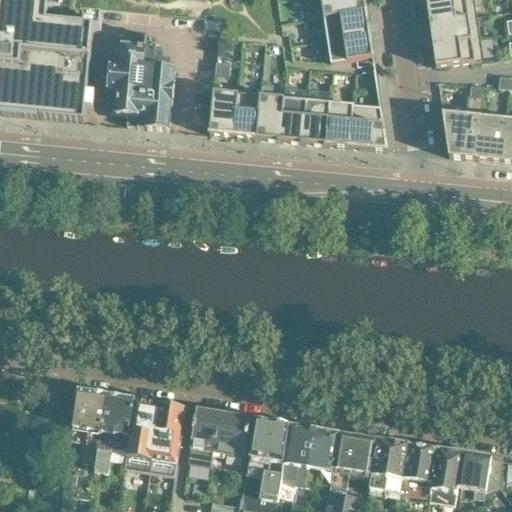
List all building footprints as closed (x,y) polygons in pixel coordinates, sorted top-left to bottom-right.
[(0,0),(0,118),(85,126),(86,113),(88,95),(94,33),(96,12),(159,18),(160,0),(190,0),(194,21),(214,23),(221,24),(219,42),(214,96),(213,109),(383,125),(381,111),(377,85),(349,89),(336,0),(0,0)] [(367,18),(364,0),(335,0),(321,2),(325,25),(367,18)] [(477,21),(473,0),(467,0),(427,6),(430,28),(477,21)] [(371,41),(367,18),(325,25),(328,48),(371,41)] [(480,43),(477,21),(430,28),(433,49),(480,43)] [(169,135),(175,73),(170,72),(171,63),(156,61),(158,45),(152,44),(149,39),(127,37),(126,51),(124,51),(122,73),(112,72),(110,94),(119,95),(117,119),(128,120),(127,130),(169,135)] [(374,61),(371,41),(328,48),(331,68),(374,61)] [(483,64),(480,43),(433,49),(436,71),(483,64)] [(510,94),(511,82),(500,81),(499,92),(510,94)] [(482,101),(484,91),(471,90),(470,100),(482,101)] [(230,140),(234,98),(214,96),(213,109),(210,138),(230,140)] [(253,142),(257,100),(234,98),(230,140),(253,142)] [(276,145),(280,102),(257,100),(253,142),(276,145)] [(466,121),(443,118),(447,146),(449,161),(476,164),(481,116),(482,116),(483,101),(482,101),(470,100),(468,100),(466,121)] [(299,147),(303,104),(280,102),(276,145),(299,147)] [(322,149),(326,106),(303,104),(299,147),(322,149)] [(345,151),(349,109),(326,106),(322,149),(345,151)] [(383,125),(381,111),(349,109),(345,151),(388,155),(383,125)] [(503,166),(507,118),(482,116),(481,116),(476,164),(503,166)] [(511,118),(507,118),(503,166),(511,167),(511,118)] [(69,431),(75,394),(50,390),(44,427),(69,431)] [(95,477),(108,399),(79,395),(71,447),(80,448),(79,457),(70,456),(64,499),(92,503),(95,477)] [(132,424),(135,404),(108,399),(95,477),(97,477),(96,486),(107,488),(108,479),(110,480),(112,466),(126,468),(128,455),(132,424)] [(160,408),(135,404),(132,424),(128,455),(126,468),(125,474),(149,477),(160,408)] [(186,412),(160,408),(149,477),(175,481),(186,412)] [(213,464),(220,418),(197,414),(191,453),(206,455),(205,463),(213,464)] [(246,461),(252,423),(220,418),(213,464),(223,466),(225,458),(246,461)] [(282,483),(291,429),(256,423),(243,502),(241,511),(277,511),(282,483)] [(306,491),(315,433),(291,429),(282,483),(296,485),(295,489),(306,491)] [(331,490),(339,437),(315,433),(306,491),(317,493),(317,488),(331,490)] [(371,483),(378,444),(339,437),(331,490),(327,511),(361,511),(364,498),(347,496),(349,480),(371,483)] [(403,484),(409,449),(378,444),(371,483),(369,493),(401,497),(402,493),(404,484),(403,484)] [(409,449),(403,484),(404,484),(412,485),(412,488),(417,489),(416,496),(432,498),(439,454),(409,449)] [(432,498),(431,503),(456,507),(458,492),(460,492),(466,458),(439,454),(432,498)] [(500,491),(504,464),(466,458),(460,492),(462,492),(462,493),(475,495),(474,503),(483,505),(485,496),(487,496),(500,491)] [(200,496),(201,486),(186,484),(185,493),(200,496)]
